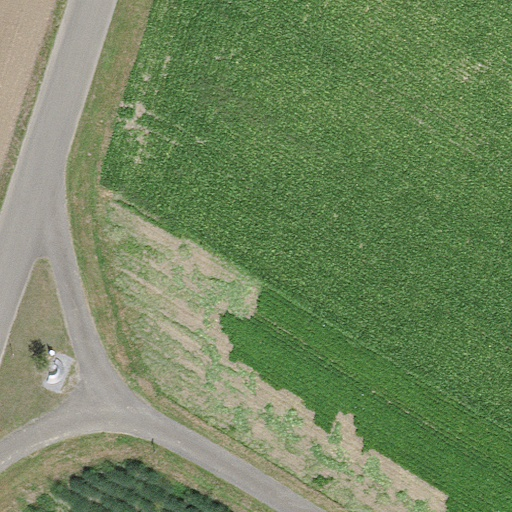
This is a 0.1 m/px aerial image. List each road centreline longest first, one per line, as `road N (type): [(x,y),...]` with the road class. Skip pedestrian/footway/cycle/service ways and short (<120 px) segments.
road 1 (track): [(274,511),(0,336)]
road 2 (unclassified): [(92,0),(0,277)]
